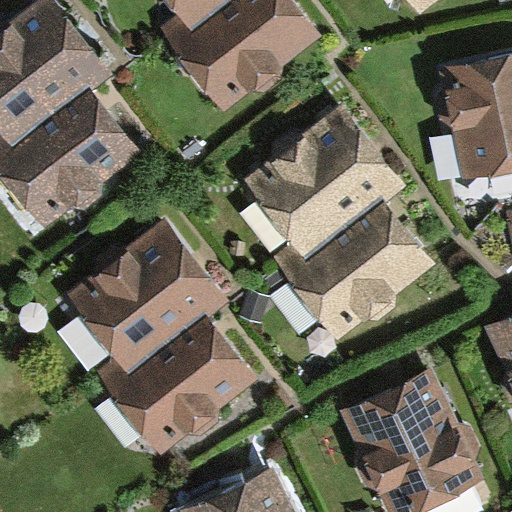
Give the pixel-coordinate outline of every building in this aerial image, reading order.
[(0,117),(4,122),(13,134),(91,72),(95,78),(112,64),(61,0),(24,0),(0,19),(0,117)] [(162,21),(227,101),(253,80),(265,82),(284,68),(286,56),(324,27),(304,0),(218,0),(193,20),(182,6),(162,21)] [(177,0),(182,6),(193,20),(218,0),(177,0)] [(511,50),(441,66),(447,89),(439,101),(443,120),(455,127),(466,177),(511,166),(511,50)] [(0,125),(0,157),(45,219),(71,197),(86,202),(101,189),(104,174),(142,142),(95,78),(91,72),(13,134),(4,122),(0,125)] [(296,244),(306,258),(384,197),(387,202),(409,186),(344,103),(246,180),(296,244)] [(397,296),(435,264),(387,202),(384,197),(306,258),(296,244),(276,259),(340,341),(366,320),(379,322),(398,308),(397,296)] [(114,356),(125,370),(203,311),(208,317),(227,303),(164,218),(65,291),(114,356)] [(93,372),(155,454),(181,433),(196,435),(212,423),(215,406),(254,376),(208,317),(203,311),(125,370),(114,356),(93,372)] [(511,313),(487,325),(506,366),(500,377),(511,401),(511,313)] [(382,495),(390,511),(411,511),(485,477),(434,368),(343,411),(363,453),(357,465),(368,488),(382,495)] [(296,511),(276,467),(183,510),(184,511),(296,511)]
